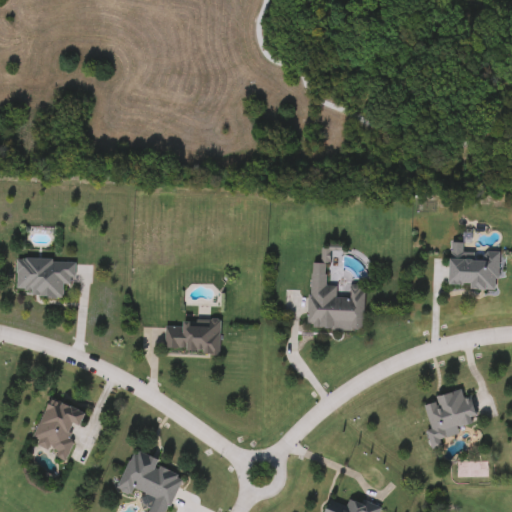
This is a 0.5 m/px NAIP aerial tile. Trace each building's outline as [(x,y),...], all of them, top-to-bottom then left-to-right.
[(445,285),(446,250),(473,252),(473,260),(480,260),(480,252),(497,252),(495,291),(466,290),(466,286),(445,285)] [(14,295),(15,260),(72,261),(71,284),(61,284),(61,296),(14,295)] [(360,331),(306,328),(309,263),(324,264),(323,286),(335,286),(335,298),(346,299),(347,285),(362,286),(360,331)] [(162,326),(179,327),(179,320),(218,321),(217,352),(162,351),(162,326)] [(440,430),(443,446),(428,449),(425,430),(428,430),(422,405),(433,403),(431,397),(459,391),(461,398),(468,397),(474,423),(440,430)] [(82,412),(77,428),(73,427),(63,456),(30,446),(45,400),(82,412)] [(115,490),(131,450),(156,460),(153,466),(178,476),(163,511),(146,511),(152,498),(132,489),(129,496),(115,490)] [(319,511),(324,499),(344,506),(346,497),(378,507),(376,511),(319,511)]
